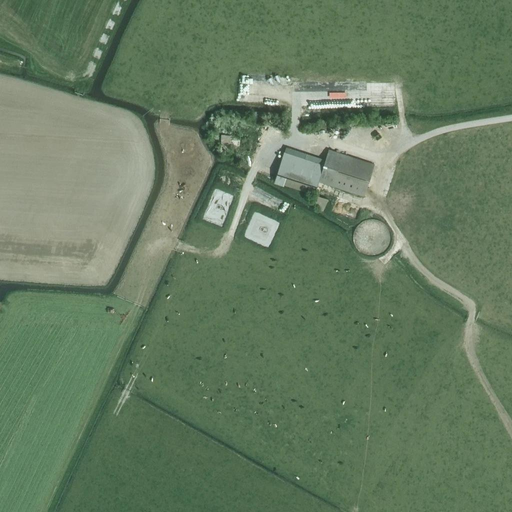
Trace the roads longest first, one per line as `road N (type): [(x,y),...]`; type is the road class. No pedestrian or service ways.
road 1 (track): [(469,327),(472,306),(411,255),(369,194),(380,159)]
road 2 (track): [(230,237),(273,134),(331,144)]
road 3 (unclassified): [(511,117),(436,132),(391,157)]
